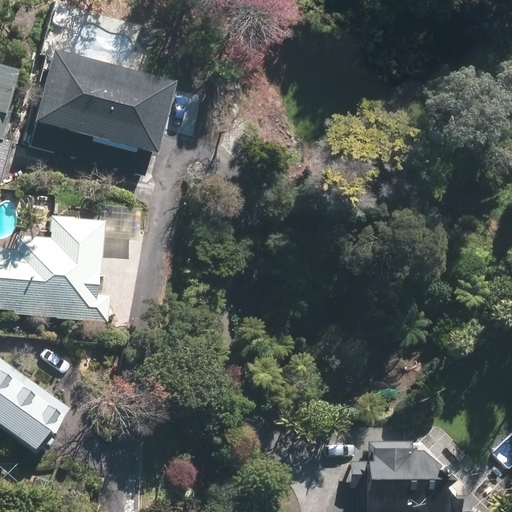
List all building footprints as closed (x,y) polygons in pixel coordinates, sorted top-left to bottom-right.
[(153,157),(173,83),(47,51),(28,124),(32,125),(26,148),(140,178),(146,155),(153,157)] [(0,143),(0,139),(17,74),(0,69),(0,181),(9,145),(0,143)] [(0,311),(11,313),(10,318),(106,325),(108,300),(98,299),(104,224),(51,220),(50,241),(14,239),(13,251),(0,250),(0,311)] [(0,430),(33,455),(65,412),(0,362),(0,430)] [(415,443),(371,444),(371,450),(362,450),(361,463),(345,463),(345,490),(353,490),(353,511),(463,511),(463,496),(447,496),(438,484),(448,476),(447,476),(415,443)]
